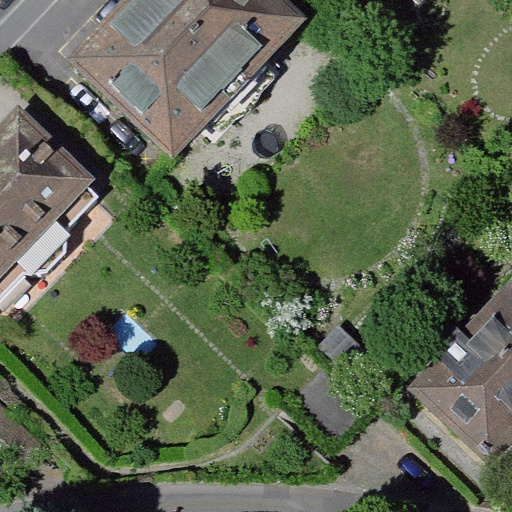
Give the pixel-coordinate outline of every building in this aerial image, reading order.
[(152,0),(73,85),(178,183),(309,42),(263,0),(152,0)] [(381,0),(423,40),(462,0),(381,0)] [(0,303),(93,210),(17,135),(0,152),(0,303)] [(511,310),(414,409),(495,489),(511,472),(511,310)] [(367,406),(330,370),(289,412),(337,458),(378,416),(367,406)]
